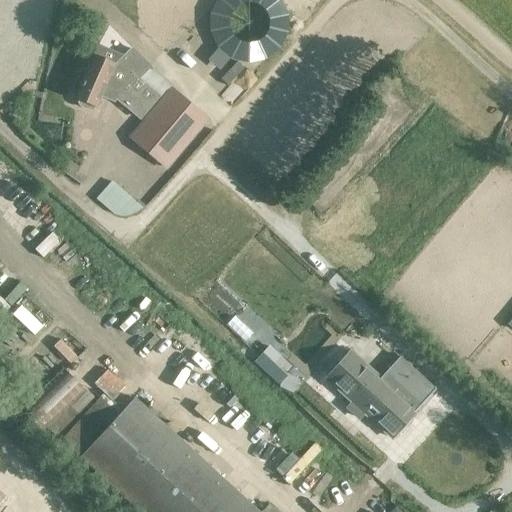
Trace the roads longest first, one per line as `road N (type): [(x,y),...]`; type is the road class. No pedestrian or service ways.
road 1 (unclassified): [(295,511),(0,242)]
road 2 (unclassified): [(0,121),(126,233)]
